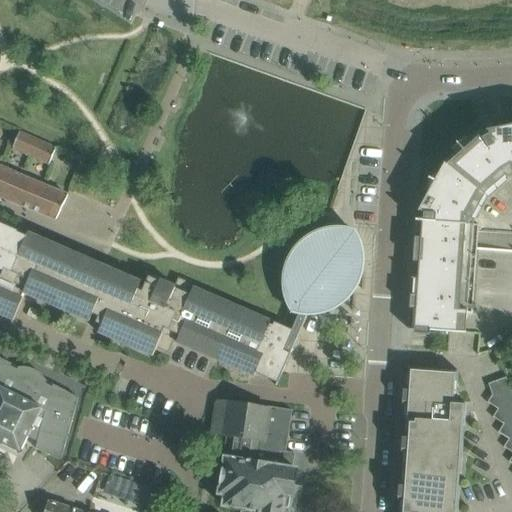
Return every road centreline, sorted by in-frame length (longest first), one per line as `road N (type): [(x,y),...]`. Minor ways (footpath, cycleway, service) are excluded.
road 1 (residential): [(390,217),(369,511)]
road 2 (residential): [(289,36),(160,0)]
road 3 (residential): [(390,217),(406,87)]
road 4 (residential): [(406,87),(382,65),(289,36)]
